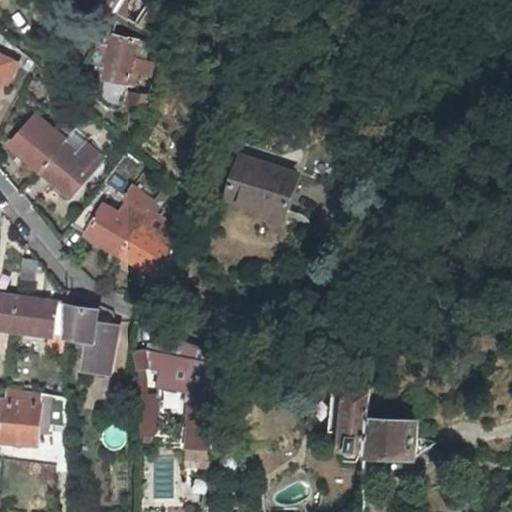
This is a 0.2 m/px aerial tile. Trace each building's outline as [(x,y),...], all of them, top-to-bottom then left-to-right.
[(155,34),(156,7),(141,0),(108,0),(111,8),(155,34)] [(148,43),(115,34),(106,76),(103,75),(99,95),(110,105),(120,107),(125,81),(136,84),(138,73),(153,76),(155,63),(145,61),(148,43)] [(19,65),(0,55),(0,85),(5,77),(12,79),(19,65)] [(37,63),(32,71),(40,77),(45,71),(37,63)] [(131,93),(128,110),(154,116),(157,98),(131,93)] [(77,113),(66,127),(73,133),(85,119),(77,113)] [(63,146),(32,120),(11,146),(42,171),(63,146)] [(85,145),(76,155),(63,146),(42,171),(72,196),(104,160),(85,145)] [(136,147),(132,153),(139,158),(143,153),(136,147)] [(302,179),(247,158),(232,199),(274,214),(277,207),(291,212),(302,179)] [(180,166),(170,159),(164,172),(171,178),(172,179),(180,166)] [(123,253),(139,224),(104,204),(99,212),(87,205),(72,224),(123,253)] [(174,231),(153,219),(156,214),(149,209),(139,224),(123,253),(155,273),(154,277),(170,287),(182,254),(171,247),(172,245),(168,241),(174,231)] [(64,288),(64,304),(90,309),(92,301),(64,288)] [(20,297),(0,294),(0,328),(15,330),(20,297)] [(54,336),(57,302),(20,297),(15,330),(54,336)] [(64,304),(57,302),(54,336),(66,334),(64,304)] [(91,341),(85,368),(108,373),(115,338),(108,336),(110,327),(95,323),(98,311),(90,309),(64,304),(66,334),(91,341)] [(220,354),(165,333),(154,352),(165,352),(164,369),(194,371),(191,429),(215,430),(219,364),(217,363),(220,354)] [(142,381),(142,418),(156,418),(156,382),(142,381)] [(346,388),(343,451),(369,452),(371,420),(373,386),(349,383),(348,389),(346,388)] [(10,401),(43,404),(44,393),(12,388),(10,401)] [(43,404),(2,400),(0,424),(0,439),(39,443),(43,404)] [(419,454),(420,436),(420,421),(371,420),(369,452),(369,454),(419,454)]
